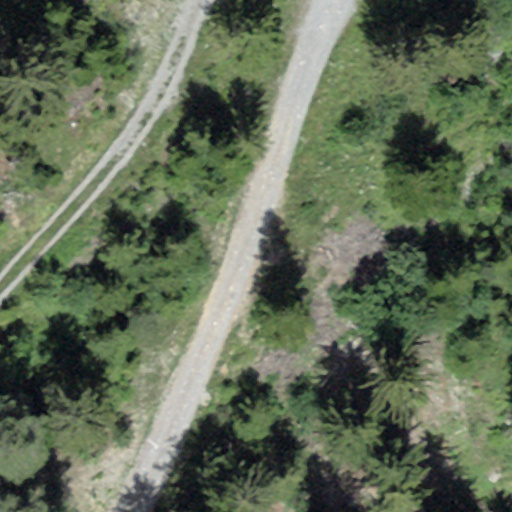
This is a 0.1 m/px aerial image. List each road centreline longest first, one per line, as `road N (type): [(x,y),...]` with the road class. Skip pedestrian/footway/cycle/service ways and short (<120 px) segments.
road 1 (track): [(153,511),(234,310),(314,76),(352,0)]
road 2 (track): [(0,306),(150,119),(205,0)]
